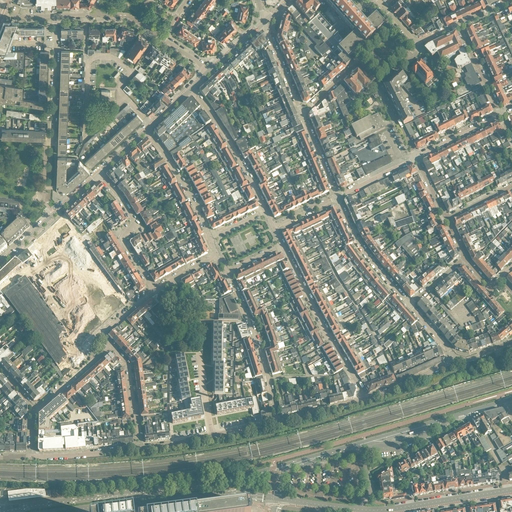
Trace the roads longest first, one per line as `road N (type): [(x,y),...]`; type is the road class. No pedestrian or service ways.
road 1 (residential): [(301,112),(359,64),(416,158)]
road 2 (residential): [(365,398),(282,245)]
road 3 (residential): [(226,272),(260,350),(277,421)]
road 4 (residential): [(265,210),(188,87)]
road 5 (unclassified): [(154,290),(122,241),(132,218),(97,173)]
road 6 (tertiary): [(379,510),(511,488)]
road 7 (residential): [(0,265),(97,173)]
road 8 (unclassified): [(336,197),(358,243),(409,307)]
road 9 (tertiary): [(245,476),(114,495)]
road 10 (tertiary): [(115,505),(244,495)]
road 11 (residential): [(144,129),(209,237)]
road 12 (residential): [(126,100),(86,127),(87,58)]
